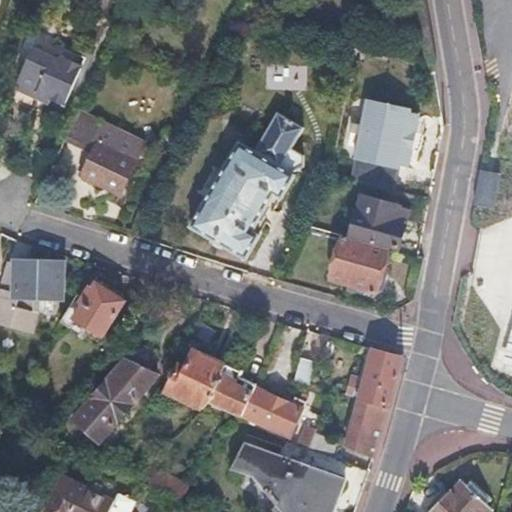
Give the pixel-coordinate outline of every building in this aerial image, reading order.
[(53,59),(32,49),(15,85),(16,91),(33,100),(36,94),(49,100),(63,107),(82,67),(60,57),(53,59)] [(36,94),(33,100),(46,106),(49,100),(36,94)] [(409,114),(368,106),(357,159),(397,168),(400,148),(418,152),(420,143),(422,134),(405,131),(409,114)] [(144,142),(80,112),(66,142),(91,154),(96,142),(135,160),(144,142)] [(257,150),(241,141),(191,227),(219,243),(247,258),(262,233),(254,229),(276,190),(284,195),(297,174),(291,170),(305,166),(304,155),(294,150),(306,130),(279,115),(257,150)] [(96,142),(91,154),(81,175),(100,184),(119,193),(135,160),(96,142)] [(500,175),(480,171),(475,205),(494,209),(500,175)] [(409,212),(362,197),(351,235),(399,250),(404,231),(409,212)] [(389,250),(343,236),(331,282),(376,295),(383,272),(389,250)] [(59,263),(21,264),(21,261),(10,261),(1,289),(0,292),(0,322),(32,331),(38,311),(35,311),(35,297),(60,296),(60,284),(59,263)] [(84,300),(77,295),(60,322),(71,329),(75,322),(101,338),(122,306),(107,296),(93,286),(84,300)] [(176,362),(169,359),(153,384),(191,401),(196,394),(219,360),(203,353),(186,346),(176,362)] [(387,354),(374,350),(362,400),(390,408),(403,359),(387,354)] [(224,362),(219,360),(196,394),(231,410),(248,383),(252,378),(227,368),(228,364),(224,362)] [(312,365),(300,361),(294,378),(307,383),(312,365)] [(132,378),(120,367),(70,424),(94,446),(145,390),(132,378)] [(271,393),(248,383),(231,410),(293,438),(311,398),(299,393),(294,404),(271,393)] [(390,408),(362,400),(350,448),(363,453),(376,458),(380,449),(390,408)] [(318,431),(310,427),(304,443),(313,446),(316,436),(318,431)] [(341,445),(316,436),(313,446),(312,449),(336,459),(341,445)] [(232,471),(250,480),(284,511),(336,511),(347,480),(247,445),(232,471)] [(178,482),(147,468),(138,482),(170,498),(178,482)] [(62,479),(45,511),(133,511),(137,505),(117,496),(113,505),(62,479)] [(451,495),(449,492),(427,511),(491,511),(493,511),(466,482),(451,495)]
